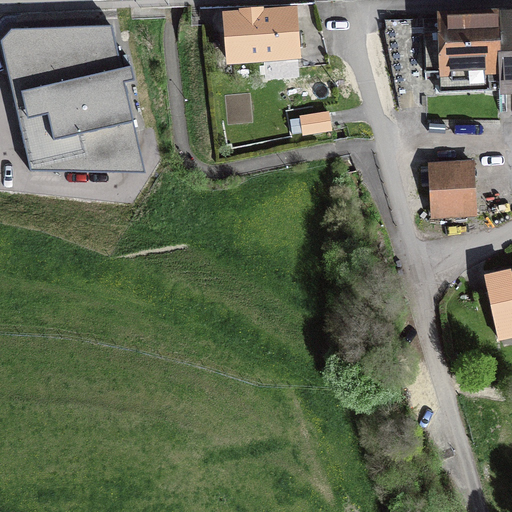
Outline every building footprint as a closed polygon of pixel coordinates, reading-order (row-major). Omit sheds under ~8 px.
[(294,10),(260,13),(260,12),(242,13),(242,15),(226,16),(229,61),(297,56),(294,10)] [(439,93),(511,89),(511,34),(511,14),(443,18),(443,31),(423,32),(425,73),(439,72),(439,93)] [(111,26),(0,29),(0,40),(31,176),(121,178),(141,156),(125,83),(134,81),(131,66),(121,69),(111,26)] [(300,117),(303,134),(331,130),(328,113),(300,117)] [(433,216),(474,213),(471,163),(431,166),(433,216)] [(511,328),(511,282),(511,280),(510,272),(485,278),(488,292),(474,296),(481,327),(495,324),(497,331),(511,328)]
